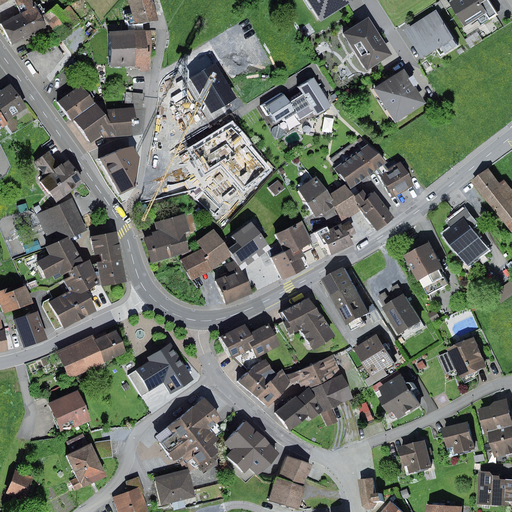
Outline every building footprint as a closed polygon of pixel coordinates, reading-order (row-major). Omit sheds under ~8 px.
[(26,0),(12,0),(15,5),(20,4),(23,12),(30,8),(26,0)] [(150,0),(126,0),(130,13),(125,14),(129,25),(155,17),(150,0)] [(344,0),(304,0),(317,18),(345,0),(344,0)] [(488,0),(458,0),(452,4),(467,26),(480,17),(484,23),(498,13),(488,0)] [(23,12),(16,15),(25,36),(42,28),(32,7),(30,8),(23,12)] [(55,8),(43,18),(59,36),(79,18),(70,8),(61,15),(55,8)] [(437,14),(410,31),(426,57),(440,49),(444,55),(457,46),(437,14)] [(25,36),(16,15),(0,22),(0,28),(7,44),(25,36)] [(364,21),(342,34),(365,69),(386,56),(364,21)] [(149,32),(109,34),(110,67),(146,65),(145,51),(150,51),(149,32)] [(52,43),(25,54),(42,78),(61,58),(52,43)] [(190,79),(211,113),(236,98),(215,64),(190,79)] [(400,75),(373,92),(393,122),(420,105),(400,75)] [(279,95),(259,106),(265,117),(269,115),(274,125),(282,120),(283,122),(294,116),(297,121),(313,112),(315,115),(327,107),(310,79),(294,88),(299,97),(285,105),(279,95)] [(75,86),(54,102),(68,121),(90,105),(75,86)] [(7,88),(0,92),(0,121),(1,123),(21,110),(7,88)] [(142,94),(126,93),(124,110),(131,110),(140,109),(142,94)] [(168,135),(197,130),(193,109),(200,108),(197,93),(168,97),(170,107),(164,108),(168,135)] [(90,105),(68,121),(86,144),(96,136),(92,131),(103,123),(95,111),(90,105)] [(124,110),(95,111),(103,123),(92,131),(96,136),(128,135),(127,123),(132,123),(131,110),(124,110)] [(332,121),(323,119),(321,132),(329,134),(332,121)] [(363,141),(328,168),(340,184),(343,182),(347,187),(379,162),(363,141)] [(123,147),(98,158),(121,196),(136,188),(141,158),(135,145),(123,147)] [(45,154),(31,166),(41,179),(36,183),(52,202),(79,180),(63,160),(55,166),(45,154)] [(397,163),(376,175),(388,197),(409,186),(397,163)] [(487,170),(473,181),(511,229),(511,189),(506,182),(500,186),(487,170)] [(318,219),(331,210),(322,197),(324,195),(310,174),(290,189),(310,217),(314,214),(318,219)] [(278,182),(269,188),(273,195),(283,189),(278,182)] [(353,205),(365,196),(358,186),(350,192),(347,187),(343,182),(340,184),(324,195),(322,197),(331,210),(337,218),(342,215),(345,219),(357,210),(353,205)] [(365,196),(353,205),(357,210),(372,230),(389,216),(370,192),(365,196)] [(69,202),(34,218),(44,239),(79,223),(69,202)] [(455,229),(445,236),(467,265),(487,250),(470,226),(475,222),(466,210),(450,222),(455,229)] [(153,237),(143,239),(150,263),(186,253),(181,235),(189,233),(184,215),(176,217),(174,212),(148,219),(153,237)] [(235,231),(251,253),(266,242),(250,220),(235,231)] [(343,221),(326,230),(336,249),(347,243),(343,237),(350,233),(343,221)] [(296,223),(268,235),(272,244),(276,253),(280,251),(294,245),(298,253),(308,249),(296,223)] [(326,230),(315,236),(326,255),(336,249),(326,230)] [(189,244),(193,251),(206,269),(225,256),(222,251),(207,231),(189,244)] [(232,244),(222,251),(225,256),(231,264),(235,262),(236,264),(251,253),(235,231),(227,237),(232,244)] [(113,232),(87,236),(91,262),(94,262),(117,259),(113,232)] [(34,263),(42,278),(54,272),(56,275),(66,271),(64,268),(77,261),(64,237),(42,248),(46,256),(34,263)] [(272,244),(264,248),(277,278),(290,272),(280,251),(276,253),(272,244)] [(294,245),(280,251),(290,272),(304,265),(298,253),(294,245)] [(430,246),(407,259),(429,297),(451,284),(430,246)] [(193,251),(176,260),(187,279),(206,269),(193,251)] [(68,276),(59,280),(67,296),(46,307),(57,329),(93,311),(83,291),(95,285),(82,259),(77,261),(64,268),(66,271),(68,276)] [(117,259),(94,262),(98,287),(121,283),(117,259)] [(231,276),(215,282),(223,305),(249,295),(236,264),(235,262),(231,264),(228,266),(231,276)] [(344,268),(323,280),(335,303),(357,291),(344,268)] [(511,281),(511,280),(493,293),(502,304),(511,296),(511,281)] [(8,288),(0,291),(0,305),(4,315),(33,303),(26,286),(9,292),(8,288)] [(357,291),(335,303),(347,325),(369,313),(357,291)] [(405,294),(383,307),(398,333),(421,320),(405,294)] [(307,299),(279,315),(291,336),(300,331),(311,350),(331,339),(307,299)] [(34,312),(13,320),(23,346),(44,338),(34,312)] [(263,324),(243,335),(249,347),(245,349),(250,358),(274,346),(273,344),(263,324)] [(239,326),(216,337),(226,358),(245,349),(249,347),(243,335),(239,326)] [(91,338),(58,354),(69,377),(125,352),(115,331),(93,341),(91,338)] [(380,339),(357,352),(371,375),(393,362),(380,339)] [(475,340),(436,357),(445,376),(458,371),(462,381),(489,369),(475,340)] [(150,362),(128,375),(139,394),(161,381),(169,394),(190,381),(168,346),(148,358),(150,362)] [(330,355),(281,376),(286,382),(283,385),(284,386),(295,381),(300,393),(310,388),(321,384),(319,378),(337,370),(330,355)] [(241,375),(236,381),(252,395),(260,387),(257,384),(268,374),(260,360),(250,368),(241,375)] [(260,387),(252,395),(264,406),(283,385),(286,382),(281,376),(275,368),(268,374),(257,384),(260,387)] [(384,396),(379,399),(388,415),(393,412),(398,419),(421,406),(402,374),(379,388),(384,396)] [(321,384),(310,388),(319,411),(346,399),(337,377),(321,384)] [(288,429),(305,414),(308,419),(319,411),(310,388),(300,393),(295,397),(294,395),(274,412),(288,429)] [(71,391),(43,404),(54,430),(67,424),(70,429),(85,422),(71,391)] [(495,406),(479,410),(485,433),(489,433),(511,426),(511,420),(507,399),(494,402),(495,406)] [(166,437),(155,443),(170,464),(182,456),(191,469),(215,453),(203,436),(215,428),(199,403),(160,429),(166,437)] [(330,410),(321,414),(326,426),(335,422),(330,410)] [(370,411),(362,415),(365,422),(373,418),(370,411)] [(274,453),(243,422),(224,442),(231,449),(224,456),(241,472),(246,467),(253,474),(274,453)] [(469,423),(443,429),(447,448),(454,446),(456,454),(475,449),(469,423)] [(511,426),(489,433),(495,458),(511,453),(511,426)] [(110,440),(93,442),(95,459),(112,457),(110,440)] [(426,443),(402,449),(407,469),(414,467),(415,474),(432,471),(426,443)] [(85,445),(61,456),(74,481),(68,484),(71,491),(101,477),(85,445)] [(307,466),(286,460),(274,501),(294,507),(307,466)] [(185,470),(152,478),(159,506),(193,497),(185,470)] [(493,472),(483,471),(481,503),(507,505),(507,501),(508,479),(500,478),(500,475),(493,475),(493,472)] [(28,480),(13,475),(7,494),(23,498),(28,480)] [(128,491),(111,498),(116,511),(151,511),(136,475),(124,480),(128,491)] [(374,510),(378,504),(377,502),(381,501),(379,493),(376,494),(373,477),(366,478),(358,479),(363,506),(367,510),(374,510)] [(408,511),(395,499),(383,511),(408,511)]
